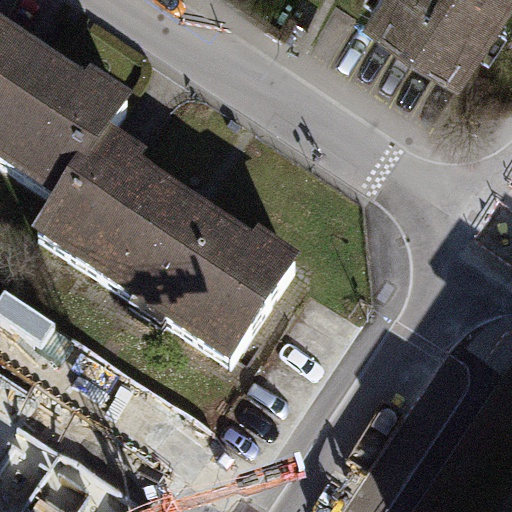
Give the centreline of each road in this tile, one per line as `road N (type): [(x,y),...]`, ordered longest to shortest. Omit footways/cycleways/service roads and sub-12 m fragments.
road 1 (residential): [(112,0),(485,242)]
road 2 (residential): [(302,511),(485,242)]
